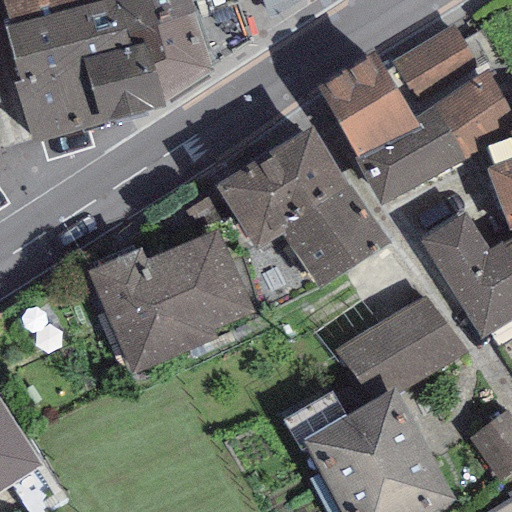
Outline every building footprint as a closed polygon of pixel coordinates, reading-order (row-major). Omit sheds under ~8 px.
[(119,33),(108,0),(3,0),(12,26),(4,28),(15,60),(79,43),(119,33)] [(108,0),(119,33),(126,31),(192,13),(188,0),(108,0)] [(302,0),(262,0),(267,15),(302,0)] [(211,71),(192,13),(126,31),(130,48),(143,44),(162,106),(211,71)] [(453,25),(391,61),(415,102),(477,65),(453,25)] [(100,125),(162,106),(143,44),(130,48),(126,31),(119,33),(79,43),(100,125)] [(100,125),(79,43),(15,60),(19,81),(10,84),(31,144),(100,125)] [(316,87),(337,123),(396,89),(375,53),(316,87)] [(511,115),(486,71),(433,106),(463,162),(511,125),(511,115)] [(411,118),(396,89),(337,123),(356,162),(417,129),(411,118)] [(433,106),(411,118),(417,129),(356,162),(381,207),(463,162),(433,106)] [(272,224),(325,190),(285,127),(200,181),(240,244),(272,224)] [(511,131),(510,132),(511,138),(511,157),(485,168),(506,232),(511,227),(511,131)] [(362,247),(325,190),(272,224),(308,281),(362,247)] [(466,215),(419,241),(482,341),(511,321),(511,236),(488,248),(466,215)] [(125,256),(83,272),(120,372),(198,343),(194,332),(236,316),(208,242),(130,271),(125,256)] [(424,296),(332,351),(371,403),(392,391),(395,396),(467,354),(424,296)] [(371,403),(301,441),(339,511),(442,511),(454,505),(395,396),(392,391),(371,403)] [(0,493),(40,467),(0,402),(0,493)] [(511,424),(505,414),(467,439),(496,481),(511,470),(511,424)]
